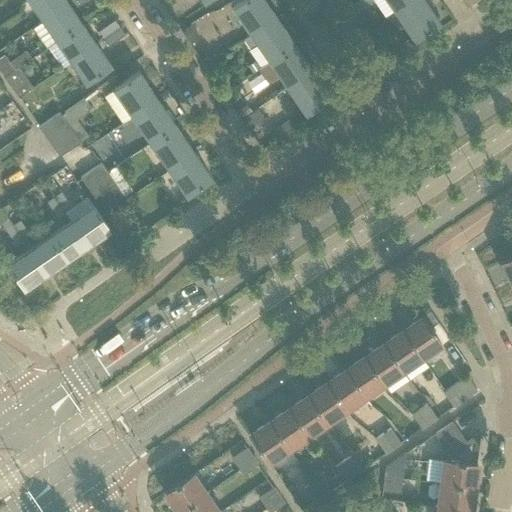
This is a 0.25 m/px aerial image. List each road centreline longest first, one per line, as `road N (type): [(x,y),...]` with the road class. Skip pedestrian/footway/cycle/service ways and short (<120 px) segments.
road 1 (secondary): [(511,88),(38,403)]
road 2 (secondary): [(96,474),(321,299),(511,169)]
road 3 (residential): [(497,30),(285,178),(265,181),(253,175),(133,0)]
road 4 (residential): [(506,479),(510,378),(448,250),(511,207)]
